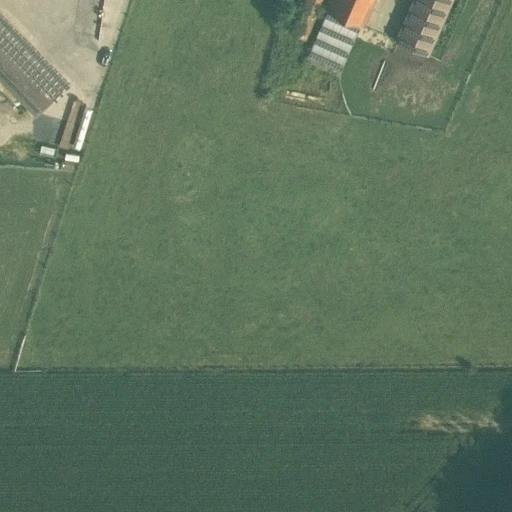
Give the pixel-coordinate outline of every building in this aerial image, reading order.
[(320,0),(303,0),(291,30),(306,36),(320,0)] [(360,24),(370,0),(331,0),(327,10),(360,24)] [(415,0),(398,40),(427,53),(450,0),(415,0)] [(0,74),(22,98),(52,68),(0,15),(0,74)] [(52,68),(22,98),(36,112),(66,83),(52,68)]
